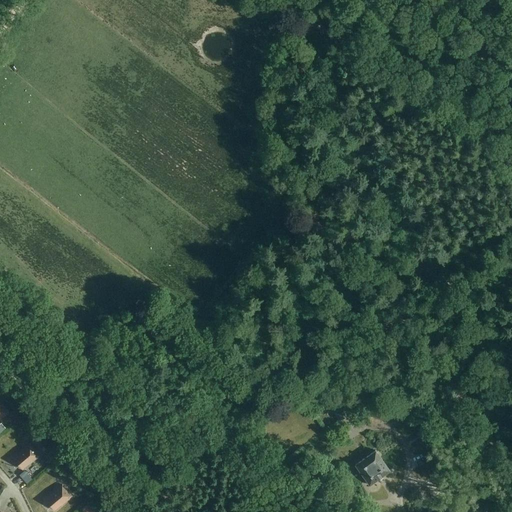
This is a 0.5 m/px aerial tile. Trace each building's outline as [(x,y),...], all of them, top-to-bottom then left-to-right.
[(327,402),(338,421),(350,414),(338,395),(327,402)] [(30,444),(13,458),(22,470),(40,455),(30,444)] [(369,484),(389,470),(375,451),(355,465),(369,484)] [(51,468),(55,473),(60,469),(55,464),(51,468)] [(63,485),(45,499),(55,511),(72,497),(63,485)]
